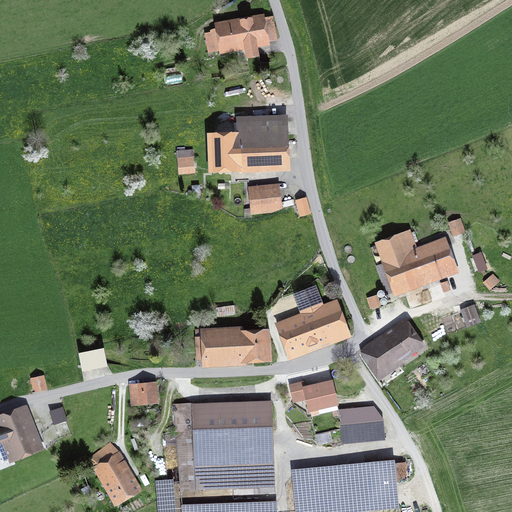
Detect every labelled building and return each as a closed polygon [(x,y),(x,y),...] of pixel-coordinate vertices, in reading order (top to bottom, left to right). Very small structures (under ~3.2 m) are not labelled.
[(263,20),(212,30),(216,50),(234,46),(233,44),(244,42),(246,55),(256,53),(254,40),(267,38),(267,41),(275,40),(271,17),(263,18),(263,20)] [(235,165),(285,163),(284,121),(238,122),(239,142),(235,142),(234,135),(211,136),(212,167),(235,167),(235,165)] [(191,171),(190,158),(178,159),(179,173),(191,171)] [(277,189),(251,192),(253,209),(250,209),(251,214),(271,212),(270,207),(279,206),(277,189)] [(309,212),(304,196),(294,200),(299,216),(309,212)] [(453,235),(462,232),(458,220),(449,223),(453,235)] [(444,244),(416,253),(409,232),(378,242),(386,262),(378,265),(386,290),(452,267),(444,244)] [(482,250),(472,253),(479,270),(488,266),(482,250)] [(497,282),(491,275),(483,281),(489,288),(497,282)] [(296,294),(304,317),(315,313),(314,310),(318,309),(310,288),(296,294)] [(366,298),(369,308),(377,306),(374,296),(366,298)] [(314,310),(315,313),(304,317),(276,327),(286,354),(330,338),(331,340),(343,335),(331,304),(318,309),(314,310)] [(478,321),(472,304),(458,309),(465,326),(478,321)] [(231,305),(214,307),(215,315),(232,313),(231,305)] [(441,315),(426,319),(430,334),(445,330),(441,315)] [(407,324),(361,356),(374,376),(421,344),(407,324)] [(218,335),(217,329),(196,330),(198,359),(236,357),(237,363),(243,363),(243,358),(267,357),(266,332),(242,334),(242,328),(236,328),(236,334),(218,335)] [(102,348),(77,353),(80,369),(105,364),(102,348)] [(307,384),(332,375),(328,364),(313,369),(315,373),(304,377),(307,384)] [(35,391),(43,389),(41,376),(32,378),(35,391)] [(303,382),(290,385),(293,399),(306,396),(309,411),(318,409),(319,414),(338,409),(332,382),(305,388),(303,382)] [(152,384),(130,386),(131,403),(153,401),(152,384)] [(274,483),(270,402),(173,406),(175,433),(176,433),(177,433),(179,466),(181,481),(181,487),(274,483)] [(12,457),(36,448),(20,408),(0,415),(0,440),(6,438),(8,443),(6,444),(12,457)] [(65,420),(61,408),(53,411),(57,423),(65,420)] [(382,420),(375,411),(339,414),(342,427),(343,439),(383,435),(382,420)] [(317,442),(332,441),(331,432),(317,433),(317,442)] [(169,511),(168,482),(181,481),(179,466),(177,433),(176,433),(175,433),(162,434),(166,482),(157,483),(158,511),(169,511)] [(106,478),(102,480),(115,503),(138,490),(131,478),(128,480),(108,444),(93,455),(106,478)] [(297,511),(327,511),(397,505),(395,484),(405,474),(406,461),(293,472),(297,511)]
